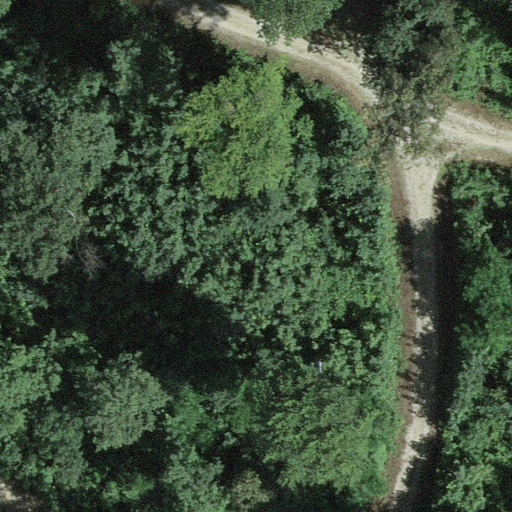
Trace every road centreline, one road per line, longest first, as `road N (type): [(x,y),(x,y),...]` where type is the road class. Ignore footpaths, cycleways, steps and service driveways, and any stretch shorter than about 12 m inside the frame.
road 1 (track): [(340,0),(383,107),(430,332),(410,483),(398,511)]
road 2 (track): [(511,137),(383,107),(195,0)]
